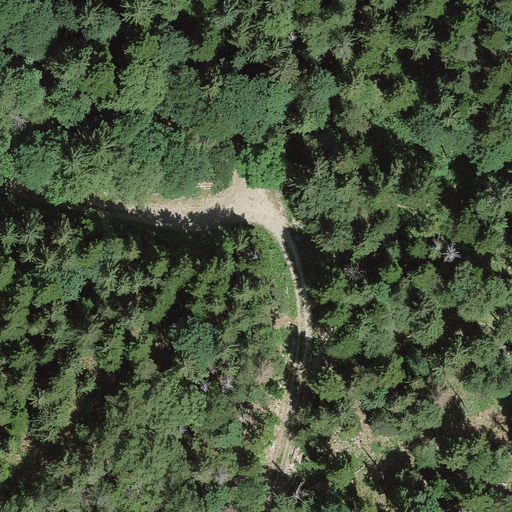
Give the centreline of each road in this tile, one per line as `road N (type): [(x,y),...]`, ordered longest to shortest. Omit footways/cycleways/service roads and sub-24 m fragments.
road 1 (track): [(0,53),(87,95),(204,130),(230,148),(286,238),(299,333)]
road 2 (track): [(266,202),(210,219),(0,187)]
road 3 (track): [(511,148),(391,230),(382,247),(301,313)]
road 4 (track): [(299,333),(285,432),(259,511)]
